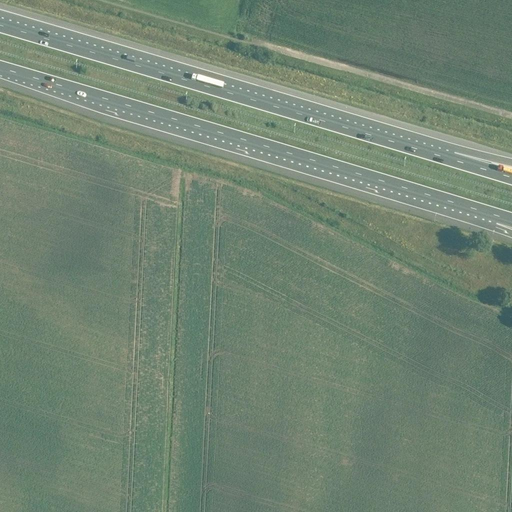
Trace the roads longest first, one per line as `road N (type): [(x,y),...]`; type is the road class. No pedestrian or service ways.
road 1 (motorway): [(0,67),(502,215)]
road 2 (motorway): [(449,159),(0,26)]
road 3 (unclassified): [(511,114),(222,36)]
